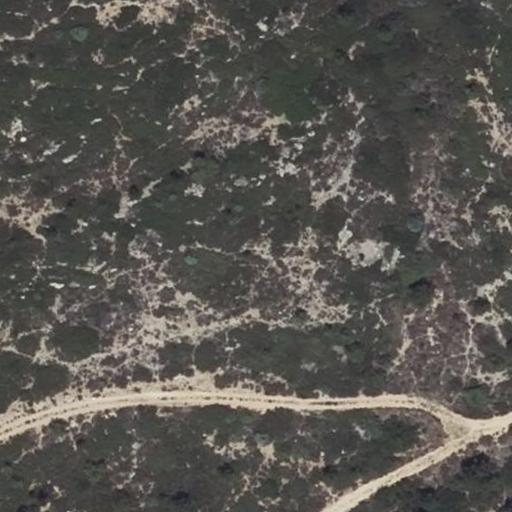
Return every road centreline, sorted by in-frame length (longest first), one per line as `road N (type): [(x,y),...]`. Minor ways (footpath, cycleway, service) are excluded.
road 1 (track): [(511,419),(463,423),(383,388),(75,403),(0,427)]
road 2 (track): [(463,423),(430,462),(336,511)]
